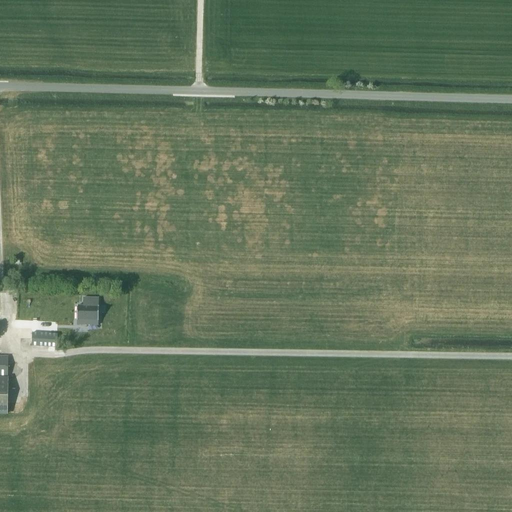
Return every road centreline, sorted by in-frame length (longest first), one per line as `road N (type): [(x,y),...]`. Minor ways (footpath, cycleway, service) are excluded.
road 1 (unclassified): [(511,99),(0,87)]
road 2 (track): [(511,356),(19,353),(6,340)]
